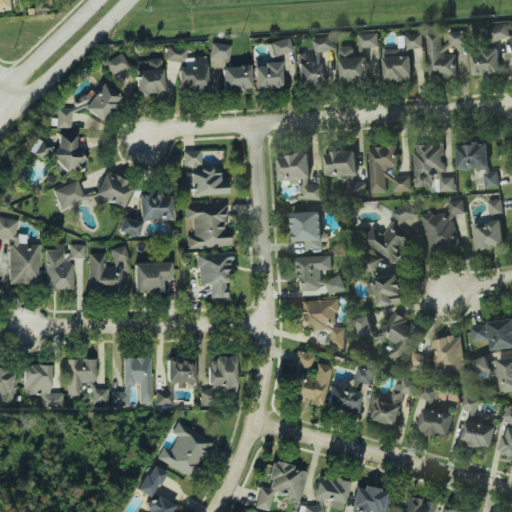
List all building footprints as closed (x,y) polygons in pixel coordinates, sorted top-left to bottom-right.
[(511,37),(507,22),(487,28),(491,43),(511,37)] [(468,31),(451,31),(451,45),(468,46),(468,31)] [(379,33),(360,33),(360,48),(356,48),(356,56),(366,56),(365,47),(379,47),(379,33)] [(313,40),(317,54),(336,48),(332,34),(313,40)] [(384,49),(385,82),(413,82),(412,48),(424,47),(423,34),(399,34),(400,48),(384,49)] [(274,56),(292,51),(288,37),(270,42),(274,56)] [(229,44),(209,43),(209,57),(229,58),(229,44)] [(368,57),(355,57),(355,46),(340,46),(342,82),(369,81),(368,57)] [(184,61),(185,47),(165,47),(165,61),(184,61)] [(413,79),(420,79),(421,48),(414,48),(413,79)] [(472,50),(473,75),(501,74),(500,49),(472,50)] [(298,87),(328,86),(327,62),(307,62),(307,53),(297,54),(298,87)] [(109,75),(134,66),(131,59),(124,62),(121,54),(103,60),(109,75)] [(228,59),(210,58),(210,90),(222,90),(222,66),(228,66),(228,59)] [(162,93),(161,59),(135,60),(136,94),(162,93)] [(281,62),(253,63),(253,88),(281,88),(281,62)] [(249,65),(223,66),(223,93),(242,93),(242,88),(250,88),(249,65)] [(206,93),(205,66),(177,67),(177,94),(206,93)] [(55,127),(70,128),(70,118),(77,108),(82,108),(104,123),(121,97),(106,87),(86,87),(72,108),(56,108),(55,127)] [(54,146),(37,140),(31,153),(54,162),(51,169),(65,174),(68,167),(80,171),(88,150),(73,144),(75,137),(60,132),(54,146)] [(441,192),(440,177),(446,177),(444,143),(414,145),(417,193),(441,192)] [(457,144),(458,169),(490,168),(489,144),(457,144)] [(372,193),(387,192),(386,167),(399,166),(398,146),(370,147),(372,193)] [(227,194),(226,181),(219,181),(218,167),(200,168),(199,150),(181,151),(182,168),(188,168),(189,196),(227,194)] [(300,200),(324,199),(324,185),(312,185),(311,154),(279,155),(280,182),(300,182),(300,200)] [(393,168),(387,168),(388,192),(395,191),(393,168)] [(484,173),(486,189),(500,187),(499,172),(484,173)] [(395,177),(396,192),(412,191),(412,176),(395,177)] [(98,177),(97,203),(127,204),(128,179),(98,177)] [(442,192),(456,191),(456,177),(441,177),(442,192)] [(53,189),(58,206),(83,199),(77,181),(53,189)] [(139,220),(171,219),(170,192),(138,193),(139,220)] [(432,254),(462,249),(456,215),(466,213),(464,199),(448,201),(450,213),(434,215),(434,213),(425,214),(432,254)] [(475,249),(506,247),(502,199),(490,200),(492,222),(473,224),(475,249)] [(189,248),(228,246),(226,203),(184,204),(184,220),(188,219),(189,248)] [(365,241),(397,265),(428,224),(403,206),(395,217),(397,218),(384,236),(374,228),(365,241)] [(137,237),(141,220),(122,215),(118,232),(137,237)] [(6,284),(38,285),(39,244),(24,244),(25,235),(16,234),(16,218),(0,217),(0,237),(7,238),(6,284)] [(72,290),(72,259),(83,259),(84,244),(52,243),(52,250),(44,250),(43,290),(72,290)] [(88,253),(88,294),(124,294),(124,247),(112,247),(112,267),(104,267),(104,253),(88,253)] [(210,298),(226,298),(225,273),(234,273),(233,252),(196,254),(197,284),(210,284),(210,298)] [(296,257),(298,290),(328,289),(328,292),(344,292),(344,277),(325,278),(325,270),(333,270),(332,255),(296,257)] [(170,262),(133,263),(133,293),(161,293),(161,280),(170,280),(170,262)] [(376,293),(377,306),(402,304),(400,277),(367,280),(368,293),(376,293)] [(300,300),(301,329),(331,328),(332,347),(346,347),(345,327),(339,327),(338,299),(300,300)] [(423,327),(393,313),(383,336),(395,342),(388,357),(405,365),(423,327)] [(360,338),(374,335),(370,315),(356,318),(360,338)] [(511,318),(488,322),(493,351),(511,348),(511,318)] [(474,341),(490,338),(487,324),(471,327),(474,341)] [(463,336),(432,338),(434,354),(411,356),(412,376),(466,372),(463,336)] [(511,356),(505,357),(504,354),(476,357),(478,374),(495,372),(498,393),(511,391),(511,356)] [(150,357),(122,357),(122,392),(111,392),(111,408),(129,407),(129,386),(137,386),(137,404),(150,404),(150,357)] [(166,357),(166,383),(194,382),(193,357),(166,357)] [(235,357),(208,357),(208,395),(240,394),(240,382),(235,382),(235,357)] [(95,358),(66,359),(67,399),(81,399),(81,383),(88,383),(88,388),(96,388),(95,358)] [(330,366),(314,363),(311,378),(295,374),(289,399),(321,407),(330,366)] [(22,365),(22,407),(62,407),(62,393),(50,393),(50,365),(22,365)] [(18,374),(0,369),(0,400),(9,403),(18,374)] [(367,418),(398,426),(406,395),(414,397),(418,382),(404,378),(402,386),(396,384),(393,398),(374,392),(367,418)] [(427,400),(419,431),(448,439),(459,400),(438,395),(440,387),(425,383),(421,399),(427,400)] [(362,392),(343,387),(343,389),(331,386),(325,409),(355,417),(362,392)] [(106,389),(91,389),(91,403),(106,403),(106,389)] [(154,391),(155,405),(171,404),(171,390),(154,391)] [(477,412),(481,401),(466,395),(462,407),(477,412)] [(511,404),(504,417),(511,422),(511,426),(497,448),(511,458),(511,404)] [(461,441),(490,452),(500,423),(471,413),(461,441)] [(156,460),(194,478),(213,441),(176,423),(171,434),(176,436),(169,450),(163,446),(156,460)] [(306,469),(271,462),(266,486),(259,485),(254,507),(269,510),(272,497),(299,503),(306,469)] [(151,497),(164,471),(150,465),(138,491),(151,497)] [(341,511),(348,482),(318,475),(312,498),(330,502),(328,508),(341,511)]
